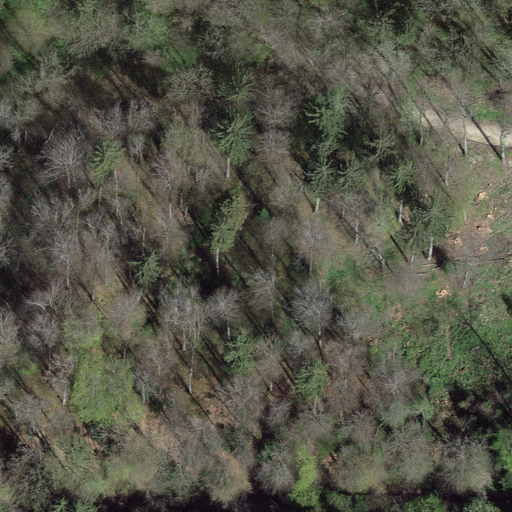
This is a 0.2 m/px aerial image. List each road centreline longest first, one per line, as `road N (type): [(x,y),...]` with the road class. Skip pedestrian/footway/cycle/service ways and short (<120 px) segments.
road 1 (track): [(183,0),(415,109),(511,137)]
road 2 (track): [(281,511),(286,501),(0,510)]
road 3 (track): [(511,508),(286,501)]
